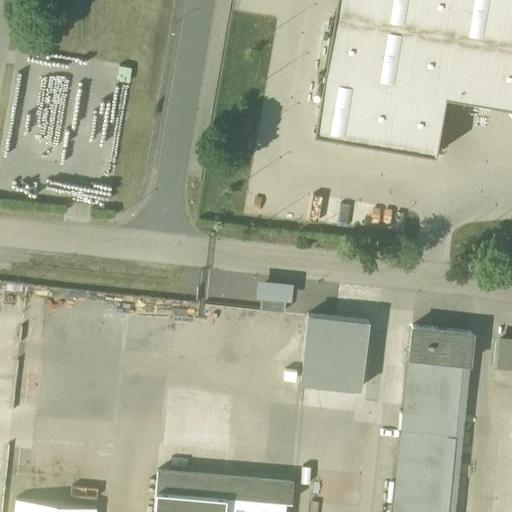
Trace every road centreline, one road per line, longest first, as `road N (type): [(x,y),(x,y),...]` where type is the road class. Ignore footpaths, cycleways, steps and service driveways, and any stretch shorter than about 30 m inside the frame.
road 1 (unclassified): [(163,256),(511,302)]
road 2 (unclassified): [(204,0),(163,256)]
road 3 (unclassified): [(0,236),(163,256)]
